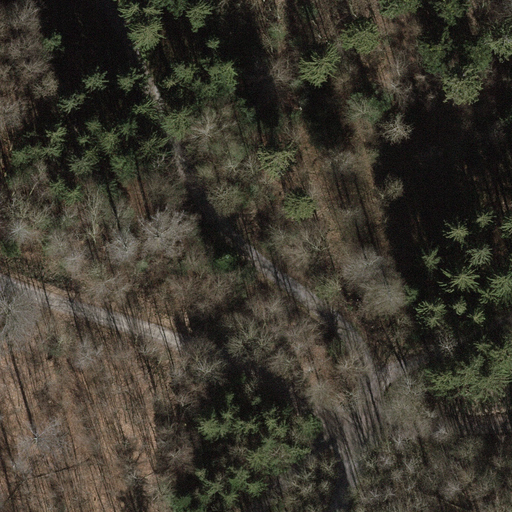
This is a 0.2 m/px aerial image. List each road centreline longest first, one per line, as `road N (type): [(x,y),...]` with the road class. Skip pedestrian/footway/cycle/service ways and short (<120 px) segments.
road 1 (track): [(103,0),(201,201),(233,241),(346,329),(364,355),(368,387)]
road 2 (track): [(0,278),(205,349),(319,409),(360,421)]
road 3 (track): [(368,387),(511,317)]
road 4 (track): [(360,421),(511,425)]
road 5 (track): [(254,511),(319,445),(360,421)]
